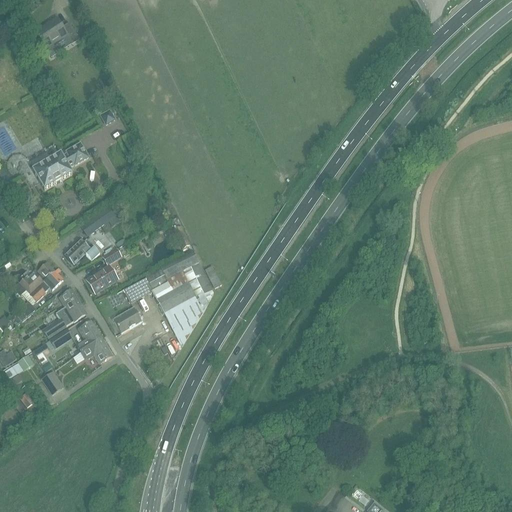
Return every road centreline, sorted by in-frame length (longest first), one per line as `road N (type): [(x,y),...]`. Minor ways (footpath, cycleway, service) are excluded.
road 1 (primary): [(482,0),(410,68),(252,272),(172,427),(153,511)]
road 2 (primary): [(179,511),(200,431),(305,248),(365,162),(454,59),(511,7)]
road 3 (track): [(511,428),(499,395),(473,371),(415,357),(369,369),(268,413),(233,442),(216,464),(246,511)]
road 4 (track): [(398,360),(396,312),(417,168),(464,103),(511,60)]
road 5 (unclassified): [(109,511),(142,406),(139,383),(17,221)]
